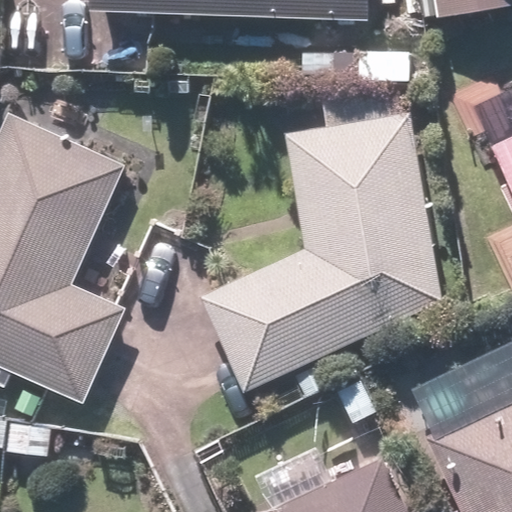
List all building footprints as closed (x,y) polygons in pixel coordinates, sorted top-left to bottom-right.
[(93,0),(93,11),(373,20),(373,0),(93,0)] [(511,6),(511,0),(437,0),(441,18),(511,6)] [(77,284),(129,166),(87,147),(88,144),(12,111),(0,136),(0,366),(87,405),(130,308),(77,284)] [(307,251),(206,297),(249,390),(444,302),(415,114),(288,134),(307,251)] [(511,177),(511,137),(496,145),(511,177)] [(511,511),(511,396),(428,436),(463,511),(511,511)] [(411,511),(386,458),(271,511),(411,511)]
